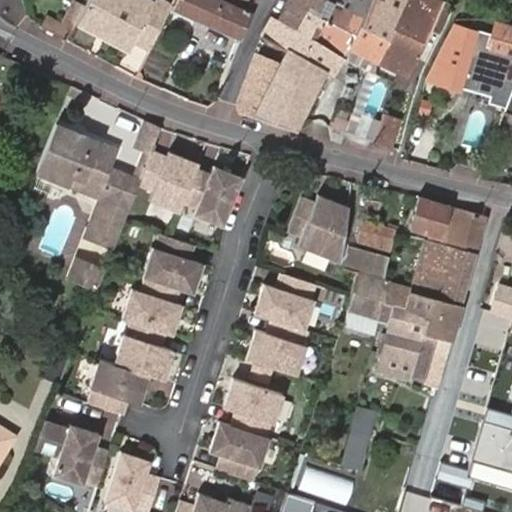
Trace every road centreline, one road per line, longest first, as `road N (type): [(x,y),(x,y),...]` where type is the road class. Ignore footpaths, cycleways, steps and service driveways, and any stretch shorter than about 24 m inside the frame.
road 1 (residential): [(273,145),(179,436)]
road 2 (residential): [(502,196),(420,483)]
road 3 (residential): [(0,27),(182,115),(273,145)]
road 4 (residential): [(273,145),(502,196)]
